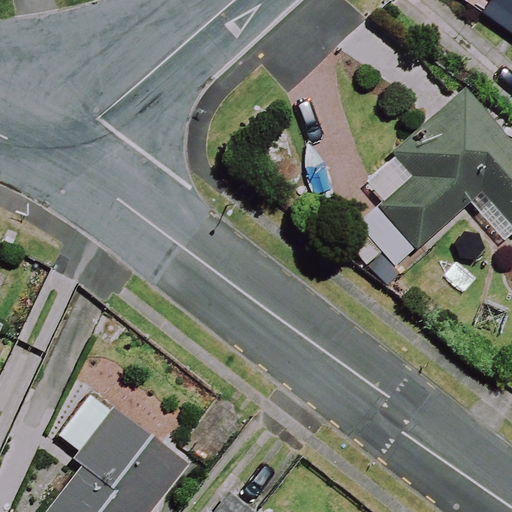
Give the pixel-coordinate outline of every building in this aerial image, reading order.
[(511,37),(511,0),(489,0),(480,14),(511,37)] [(511,233),(511,157),(460,97),(361,183),(380,205),(355,226),(392,268),(466,203),(501,244),(511,233)] [(0,368),(8,353),(0,348),(0,368)] [(156,511),(151,508),(182,467),(109,412),(70,463),(78,469),(44,511),(156,511)] [(243,511),(227,499),(216,511),(243,511)]
